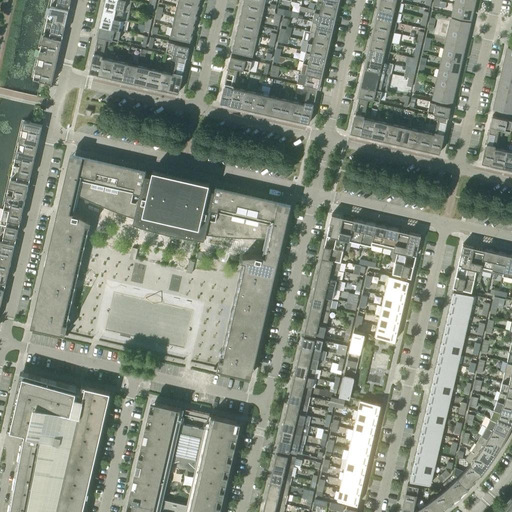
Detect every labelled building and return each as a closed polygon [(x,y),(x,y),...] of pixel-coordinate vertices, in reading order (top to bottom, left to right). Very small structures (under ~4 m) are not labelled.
[(52,0),(51,5),(70,9),(71,0),(52,0)] [(105,4),(105,5),(130,10),(132,1),(133,1),(130,0),(106,0),(106,4),(105,4)] [(193,0),(178,0),(177,7),(198,11),(200,1),(193,0)] [(392,0),(381,0),(379,7),(399,12),(401,2),(392,0)] [(473,8),(474,0),(455,0),(455,4),(473,8)] [(244,1),(242,11),(262,15),(265,5),(244,1)] [(307,11),(314,13),(315,11),(334,16),(337,6),(317,1),(315,9),(308,7),(307,11)] [(471,19),(473,8),(455,4),(452,14),(470,18),(470,19),(471,19)] [(51,5),(48,19),(66,23),(70,9),(51,5)] [(103,14),(103,15),(123,19),(128,20),(130,11),(130,10),(105,5),(103,14)] [(177,7),(175,17),(195,21),(198,11),(177,7)] [(379,7),(377,18),(397,22),(399,12),(379,7)] [(242,11),(239,21),(260,25),(262,15),(242,11)] [(314,13),(313,21),(332,26),(334,16),(315,11),(314,13)] [(125,31),(128,20),(123,19),(103,15),(101,24),(101,25),(120,30),(121,30),(122,30),(125,31)] [(175,17),(172,27),(193,31),(195,21),(175,17)] [(452,17),(449,27),(468,32),(470,21),(452,17)] [(377,18),(375,28),(394,32),(397,22),(377,18)] [(48,19),(44,35),(62,40),(66,23),(48,19)] [(239,21),(237,31),(258,35),(260,25),(239,21)] [(313,21),(310,31),(330,35),(332,26),(313,21)] [(101,25),(99,35),(111,38),(111,39),(119,40),(121,30),(120,30),(101,25),(100,25),(101,25)] [(193,31),(172,27),(170,37),(191,42),(193,31)] [(449,27),(447,37),(465,42),(468,32),(449,27)] [(375,28),(372,38),(392,42),(394,32),(375,28)] [(237,31),(235,41),(255,45),(258,35),(237,31)] [(303,40),(327,45),(330,35),(310,31),(308,41),(303,40)] [(44,35),(41,49),(59,54),(62,40),(44,35)] [(99,74),(103,56),(106,44),(110,45),(111,39),(111,38),(99,35),(90,71),(99,74)] [(447,37),(445,47),(463,52),(465,42),(447,37)] [(372,38),(370,47),(390,52),(392,42),(372,38)] [(306,51),(325,55),(327,45),(303,40),(300,50),(306,51)] [(175,53),(187,56),(190,45),(169,41),(167,51),(174,53),(175,53)] [(255,45),(235,41),(232,51),(253,56),(255,45)] [(370,47),(368,57),(387,62),(390,52),(370,47)] [(445,47),(443,57),(461,62),(463,52),(445,47)] [(41,49),(38,63),(56,68),(59,54),(41,49)] [(306,51),(303,61),(323,65),(325,55),(306,51)] [(170,90),(179,92),(187,56),(175,53),(174,53),(173,59),(177,60),(174,73),(170,90)] [(231,55),(229,65),(242,68),(242,69),(250,70),(252,60),(231,55)] [(99,74),(111,76),(115,59),(103,56),(99,74)] [(393,63),(387,62),(368,57),(366,67),(385,72),(391,73),(393,63)] [(443,57),(440,67),(459,72),(461,62),(443,57)] [(511,58),(506,57),(503,67),(511,69),(511,58)] [(111,76),(123,79),(127,62),(115,59),(111,76)] [(300,71),(321,76),(323,65),(303,61),(301,71),(300,71)] [(123,79),(135,82),(139,65),(127,62),(123,79)] [(56,68),(38,63),(34,78),(42,79),(53,82),(56,68)] [(135,82),(146,84),(150,67),(139,65),(135,82)] [(221,101),(230,104),(234,87),(237,74),(240,75),(242,69),(242,68),(229,65),(221,101)] [(278,77),(280,66),(273,65),(270,75),(278,77)] [(146,84),(158,87),(162,70),(150,67),(146,84)] [(366,67),(361,85),(382,90),(381,89),(385,72),(366,67)] [(440,67),(438,77),(456,82),(459,72),(440,67)] [(511,69),(503,67),(501,77),(511,79),(511,69)] [(158,87),(170,90),(174,73),(162,70),(158,87)] [(298,81),(318,86),(321,76),(300,71),(298,81)] [(438,77),(436,87),(454,91),(456,82),(438,77)] [(511,79),(501,77),(499,87),(511,90),(511,79)] [(305,103),(301,120),(310,122),(318,86),(305,83),(304,89),(307,90),(305,103)] [(372,98),(380,100),(382,90),(361,85),(359,95),(372,98)] [(230,104),(242,106),(245,89),(234,87),(230,104)] [(454,91),(436,87),(433,98),(452,102),(454,91)] [(511,90),(499,87),(497,97),(511,100),(511,90)] [(242,106),(253,109),(257,92),(245,89),(242,106)] [(253,109),(265,112),(269,95),(257,92),(253,109)] [(265,112),(277,115),(281,97),(269,95),(265,112)] [(351,131),(360,133),(364,116),(367,104),(371,105),(372,98),(359,95),(351,131)] [(277,115),(289,117),(293,100),(281,97),(277,115)] [(511,100),(497,97),(494,108),(498,108),(498,111),(508,113),(508,111),(511,111),(511,100)] [(289,117),(301,120),(305,103),(293,100),(289,117)] [(428,111),(435,113),(448,116),(451,105),(430,101),(428,111)] [(435,133),(431,150),(440,152),(448,116),(435,113),(434,119),(438,120),(435,133)] [(511,119),(492,115),(490,125),(503,128),(503,129),(511,130),(511,124),(511,119)] [(360,133),(372,136),(376,119),(364,116),(360,133)] [(372,136),(384,139),(387,122),(376,119),(372,136)] [(24,120),(21,134),(39,139),(43,124),(31,121),(24,120)] [(384,139),(395,142),(399,125),(387,122),(384,139)] [(395,142),(407,144),(411,127),(399,125),(395,142)] [(482,162),(491,164),(495,146),(498,134),(502,135),(503,129),(503,128),(490,125),(482,162)] [(407,144),(419,147),(423,130),(411,127),(407,144)] [(419,147),(431,150),(435,133),(423,130),(419,147)] [(21,134),(18,148),(36,153),(39,139),(21,134)] [(491,164),(503,166),(507,149),(495,146),(491,164)] [(18,148),(15,162),(33,167),(36,153),(18,148)] [(503,166),(511,168),(511,150),(507,149),(503,166)] [(264,235),(278,240),(286,206),(264,201),(237,196),(237,195),(194,185),(185,184),(173,181),(166,179),(109,166),(109,167),(96,163),(74,157),(67,187),(81,194),(82,194),(88,195),(87,197),(101,203),(115,209),(128,214),(141,218),(140,223),(155,227),(155,228),(160,230),(159,231),(160,232),(161,229),(168,230),(183,234),(198,236),(199,232),(213,233),(227,235),(242,236),(257,236),(258,233),(264,235)] [(15,162),(11,179),(29,183),(33,167),(15,162)] [(11,179),(8,193),(26,197),(29,183),(11,179)] [(61,219),(36,326),(69,333),(66,332),(68,323),(64,322),(86,224),(90,225),(91,220),(82,214),(77,212),(81,194),(67,187),(62,210),(58,209),(56,218),(61,219)] [(8,193),(4,207),(23,211),(26,197),(8,193)] [(4,207),(0,223),(19,227),(23,211),(4,207)] [(327,234),(336,237),(337,236),(339,237),(343,219),(344,216),(332,213),(327,234)] [(345,238),(344,244),(350,245),(351,240),(361,242),(366,221),(354,218),(353,222),(354,222),(350,239),(345,238)] [(337,236),(336,237),(334,247),(343,249),(344,244),(345,238),(350,239),(354,222),(353,222),(343,219),(339,237),(337,236)] [(366,221),(361,242),(372,245),(377,223),(366,221)] [(0,223),(0,225),(0,240),(15,244),(19,227),(0,223)] [(377,223),(372,245),(383,247),(388,226),(377,223)] [(388,226),(383,247),(392,249),(391,255),(397,256),(398,251),(394,250),(398,232),(399,232),(400,229),(388,226)] [(409,231),(409,235),(405,252),(407,252),(407,253),(416,255),(421,234),(409,231)] [(409,235),(399,232),(398,232),(394,250),(398,251),(397,256),(395,261),(405,263),(407,253),(407,252),(405,252),(409,235)] [(220,358),(219,358),(217,368),(247,374),(272,267),(276,268),(278,260),(274,259),(275,256),(278,240),(264,235),(260,254),(256,254),(243,255),(242,260),(246,261),(238,297),(237,300),(234,300),(220,358)] [(0,240),(0,255),(12,258),(15,244),(0,240)] [(473,249),(474,249),(475,246),(463,243),(458,265),(467,267),(467,266),(469,267),(473,249)] [(325,245),(322,256),(341,260),(343,249),(349,251),(350,245),(344,244),(343,249),(334,247),(325,245)] [(482,270),(491,272),(496,251),(485,248),(484,252),(485,252),(480,270),(482,270)] [(474,280),(475,274),(477,269),(480,270),(485,252),(484,252),(474,249),(473,249),(469,267),(467,266),(467,267),(465,277),(465,278),(474,280)] [(491,272),(503,275),(508,254),(496,251),(491,272)] [(503,275),(511,277),(511,254),(508,254),(503,275)] [(0,255),(0,269),(9,272),(12,258),(0,255)] [(322,256),(320,266),(339,270),(341,260),(322,256)] [(405,263),(395,261),(393,273),(411,277),(414,265),(405,263)] [(320,266),(318,275),(337,279),(339,270),(320,266)] [(0,269),(0,287),(5,288),(9,272),(0,269)] [(318,275),(316,284),(340,290),(342,280),(337,279),(318,275)] [(389,275),(387,285),(407,290),(409,280),(389,275)] [(472,291),(474,280),(465,278),(465,277),(456,275),(453,287),(472,291)] [(316,284),(313,294),(333,298),(335,289),(340,290),(316,284)] [(387,285),(385,295),(404,300),(407,290),(387,285)] [(454,290),(451,300),(471,305),(473,294),(454,290)] [(313,294),(311,303),(330,307),(333,298),(313,294)] [(385,295),(382,305),(402,310),(404,300),(385,295)] [(451,300),(449,310),(469,315),(471,305),(451,300)] [(311,303),(309,312),(328,317),(330,307),(311,303)] [(155,341),(185,346),(191,309),(168,305),(163,332),(157,331),(155,341)] [(382,305),(380,315),(400,320),(402,310),(382,305)] [(449,310),(447,320),(466,325),(469,315),(449,310)] [(309,312),(307,322),(326,326),(328,317),(309,312)] [(380,315),(378,325),(398,330),(400,320),(380,315)] [(447,320),(444,330),(464,335),(466,325),(447,320)] [(326,326),(307,322),(305,331),(324,336),(326,326)] [(398,330),(378,325),(376,336),(395,340),(398,330)] [(349,350),(360,352),(365,333),(354,330),(349,350)] [(444,330),(442,340),(462,345),(464,335),(444,330)] [(304,335),(302,345),(321,349),(323,339),(305,335),(304,335)] [(442,340),(440,350),(459,354),(462,345),(442,340)] [(336,352),(345,354),(347,345),(343,344),(338,343),(336,352)] [(302,345),(299,354),(319,358),(321,349),(302,345)] [(440,350),(437,360),(457,364),(459,354),(440,350)] [(299,354),(297,363),(316,368),(319,358),(299,354)] [(437,360),(435,370),(455,374),(457,364),(437,360)] [(297,363),(295,373),(314,377),(316,368),(297,363)] [(170,373),(183,377),(185,369),(172,365),(170,373)] [(8,427),(24,431),(8,511),(82,511),(110,390),(21,370),(8,427)] [(435,370),(433,380),(453,384),(455,374),(435,370)] [(511,373),(505,371),(502,381),(511,383),(511,373)] [(295,373),(293,382),(312,387),(314,377),(295,373)] [(339,394),(350,397),(354,377),(344,375),(339,394)] [(433,380),(431,390),(450,394),(453,384),(433,380)] [(511,383),(502,381),(500,391),(511,394),(511,383)] [(293,382),(291,392),(310,396),(312,387),(293,382)] [(431,390),(428,400),(448,404),(450,394),(431,390)] [(511,394),(500,391),(497,400),(511,404),(511,394)] [(289,400),(289,401),(308,405),(310,396),(291,392),(289,400)] [(361,399),(359,409),(378,414),(381,404),(361,399)] [(151,400),(125,511),(219,511),(241,421),(151,400)] [(428,400),(426,410),(446,414),(448,404),(428,400)] [(511,404),(497,400),(494,409),(511,416),(511,404)] [(289,401),(287,410),(306,415),(306,414),(308,405),(289,401)] [(359,409),(356,419),(376,424),(378,414),(359,409)] [(511,416),(494,409),(490,418),(510,427),(511,422),(511,416)] [(306,414),(306,415),(287,410),(284,420),(309,425),(311,416),(306,414)] [(426,410),(424,420),(443,424),(446,414),(426,410)] [(490,418),(486,426),(505,436),(510,427),(490,418)] [(356,419),(354,429),(374,434),(376,424),(356,419)] [(306,434),(309,425),(284,420),(282,429),(306,434)] [(424,420),(421,430),(441,434),(443,424),(424,420)] [(486,426),(481,435),(500,446),(505,436),(486,426)] [(304,444),(306,434),(282,429),(280,438),(299,443),(304,444)] [(354,429),(352,439),(371,444),(374,434),(354,429)] [(421,430),(419,440),(439,444),(441,434),(421,430)] [(481,435),(476,443),(495,455),(500,446),(481,435)] [(321,438),(317,437),(315,443),(324,445),(326,439),(321,438)] [(299,443),(280,438),(278,448),(279,448),(297,452),(299,443)] [(352,439),(349,449),(369,454),(371,444),(352,439)] [(419,440),(417,450),(437,454),(439,444),(419,440)] [(476,443),(471,451),(489,464),(495,455),(476,443)] [(349,449),(347,459),(367,464),(369,454),(349,449)] [(417,450),(414,460),(434,464),(437,454),(417,450)] [(277,451),(275,461),(294,466),(296,456),(278,452),(278,451),(277,451)] [(465,458),(470,463),(479,472),(481,474),(482,472),(489,464),(471,451),(465,458)] [(347,459),(345,469),(364,474),(367,464),(347,459)] [(414,460),(412,469),(432,474),(434,464),(414,460)] [(275,461),(273,471),(292,475),(294,466),(275,461)] [(464,470),(457,477),(466,486),(473,479),(479,472),(470,463),(464,470)] [(345,469),(342,479),(362,484),(364,474),(345,469)] [(432,474),(412,469),(410,479),(430,484),(432,474)] [(273,471),(270,480),(290,484),(292,475),(273,471)] [(450,484),(442,491),(450,501),(458,494),(466,486),(457,477),(450,484)] [(342,479),(340,489),(360,494),(362,484),(342,479)] [(270,480),(268,489),(287,494),(290,484),(270,480)] [(408,483),(403,503),(414,506),(419,485),(408,483)] [(268,489),(266,499),(285,503),(287,494),(268,489)] [(360,494),(340,489),(338,499),(358,504),(360,494)] [(435,497),(426,503),(432,511),(435,511),(442,507),(450,501),(442,491),(435,497)] [(266,499),(264,508),(281,511),(283,511),(285,503),(266,499)] [(414,506),(403,503),(400,511),(412,511),(413,511),(414,506)] [(420,507),(413,511),(412,511),(432,511),(426,503),(420,507)]
